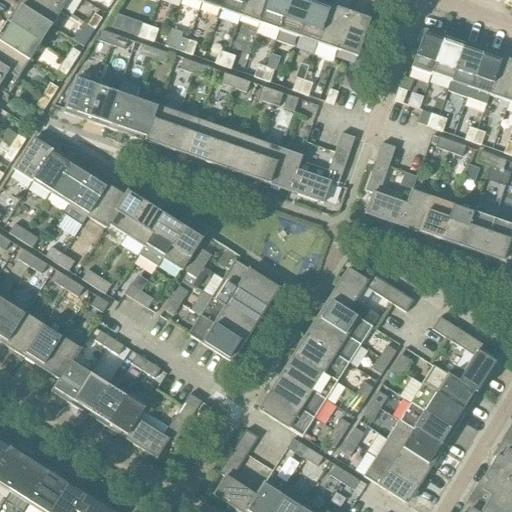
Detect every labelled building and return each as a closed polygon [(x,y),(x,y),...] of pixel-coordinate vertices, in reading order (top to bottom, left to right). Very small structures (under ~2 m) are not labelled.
[(51,27),(62,10),(46,0),(20,0),(17,6),(51,27)] [(46,0),(62,10),(68,0),(46,0)] [(202,0),(201,4),(221,10),(224,0),(202,0)] [(224,0),(221,10),(240,17),(246,0),(224,0)] [(246,0),(240,17),(259,24),(267,0),(246,0)] [(267,0),(259,24),(279,31),(289,0),(267,0)] [(298,38),(311,0),(289,0),(279,31),(298,38)] [(311,0),(298,38),(317,44),(331,6),(312,0),(311,0)] [(40,44),(51,27),(17,6),(6,23),(40,44)] [(317,44),(337,51),(350,13),(331,6),(317,44)] [(350,13),(337,51),(357,58),(370,20),(350,13)] [(87,26),(95,30),(102,19),(94,15),(87,26)] [(0,43),(29,62),(40,44),(6,23),(0,33),(0,43)] [(95,30),(87,26),(84,24),(74,41),(84,47),(88,41),(95,30)] [(146,40),(150,28),(142,25),(138,37),(146,40)] [(150,28),(146,40),(153,43),(158,30),(150,28)] [(111,46),(115,36),(101,31),(98,42),(111,46)] [(431,76),(445,38),(425,31),(411,69),(431,76)] [(115,36),(111,46),(124,51),(128,40),(115,36)] [(184,54),(188,41),(181,38),(176,51),(184,54)] [(464,45),(445,38),(431,76),(451,82),(464,45)] [(222,40),(219,50),(223,53),(228,53),(230,46),(231,43),(222,40)] [(188,41),(184,54),(192,56),(196,44),(188,41)] [(0,67),(18,79),(29,62),(0,43),(0,67)] [(152,60),(155,50),(142,45),(138,56),(152,60)] [(451,82),(447,92),(467,99),(470,89),(483,51),(464,45),(451,82)] [(66,60),(73,65),(80,54),(73,49),(66,60)] [(155,50),(152,60),(165,65),(169,54),(155,50)] [(470,89),(467,99),(486,106),(489,96),(502,58),(483,51),(470,89)] [(223,67),(227,55),(219,52),(215,64),(223,67)] [(227,55),(223,67),(230,70),(235,57),(227,55)] [(489,96),(509,103),(511,92),(511,61),(502,58),(489,96)] [(192,75),(196,64),(183,59),(179,70),(192,75)] [(73,65),(66,60),(59,71),(66,76),(73,65)] [(196,64),(192,75),(206,79),(209,69),(196,64)] [(261,81),(266,68),(258,65),(254,78),(261,81)] [(0,93),(7,97),(18,79),(0,67),(0,93)] [(266,68),(261,81),(269,83),(274,71),(266,68)] [(233,89),(237,78),(224,74),(220,84),(233,89)] [(85,121),(97,86),(76,78),(64,113),(85,121)] [(237,78),(233,89),(246,93),(250,83),(237,78)] [(300,94),(304,82),(296,79),(292,91),(300,94)] [(304,82),(300,94),(308,97),(312,84),(304,82)] [(43,95),(51,100),(58,89),(50,84),(43,95)] [(117,93),(97,86),(85,121),(105,128),(117,93)] [(268,104),(273,91),(262,87),(258,100),(268,104)] [(398,89),(394,102),(402,104),(406,92),(398,89)] [(333,106),(338,93),(329,90),(325,103),(333,106)] [(273,91),(268,104),(278,108),(283,94),(273,91)] [(105,128),(125,135),(138,100),(117,93),(105,128)] [(51,100),(43,95),(36,106),(44,111),(51,100)] [(293,113),(298,100),(287,96),(283,109),(293,113)] [(125,135),(146,142),(158,107),(138,100),(125,135)] [(179,114),(158,107),(146,142),(166,149),(179,114)] [(166,149),(187,157),(199,122),(179,114),(166,149)] [(434,130),(438,117),(430,115),(426,127),(434,130)] [(438,117),(434,130),(442,133),(446,120),(438,117)] [(187,157),(207,164),(219,129),(199,122),(187,157)] [(472,143),(477,131),(469,128),(464,141),(472,143)] [(227,171),(240,136),(219,129),(207,164),(227,171)] [(477,131),(472,143),(480,146),(484,134),(477,131)] [(323,204),(330,184),(338,186),(355,139),(341,134),(325,181),(297,171),(296,171),(289,192),(323,204)] [(11,147),(18,152),(25,141),(18,136),(11,147)] [(227,171),(248,178),(260,143),(240,136),(227,171)] [(448,153),(452,142),(439,138),(435,148),(448,153)] [(32,183),(52,151),(33,139),(13,170),(32,183)] [(452,142),(448,153),(462,158),(465,147),(452,142)] [(511,157),(511,154),(511,143),(508,142),(503,154),(511,157)] [(281,150),(260,143),(248,178),(268,185),(281,150)] [(407,205),(379,195),(395,149),(382,144),(365,192),(372,194),(365,215),(400,227),(407,205)] [(18,152),(11,147),(4,158),(11,163),(18,152)] [(281,150),(268,185),(289,192),(296,171),(297,171),(301,157),(281,150)] [(70,163),(52,151),(32,183),(51,194),(70,163)] [(489,167),(493,157),(480,152),(476,163),(489,167)] [(493,157),(489,167),(502,172),(506,161),(493,157)] [(89,174),(70,163),(51,194),(69,206),(89,174)] [(107,186),(89,174),(69,206),(64,214),(82,226),(87,217),(107,186)] [(404,174),(400,187),(412,191),(417,178),(404,174)] [(124,197),(107,186),(87,217),(106,229),(108,225),(125,197),(124,197)] [(400,227),(420,234),(433,199),(411,191),(407,205),(400,227)] [(126,236),(146,205),(127,193),(124,197),(125,197),(108,225),(126,236)] [(420,234),(441,241),(453,206),(433,199),(420,234)] [(164,217),(146,205),(126,236),(144,248),(164,217)] [(441,241),(461,248),(473,213),(453,206),(441,241)] [(494,220),(473,213),(461,248),(481,255),(494,220)] [(144,248),(139,257),(157,269),(162,259),(182,228),(164,217),(144,248)] [(481,255),(502,263),(511,233),(511,226),(494,220),(481,255)] [(20,241),(26,232),(14,224),(8,234),(20,241)] [(182,228),(162,259),(181,271),(201,240),(182,228)] [(26,232),(20,241),(32,249),(38,239),(26,232)] [(511,233),(502,263),(511,266),(511,233)] [(0,235),(0,249),(5,252),(11,243),(0,235)] [(57,265),(63,255),(51,248),(45,257),(57,265)] [(194,262),(204,268),(211,256),(202,250),(194,262)] [(29,268),(35,258),(24,251),(18,260),(29,268)] [(63,255),(57,265),(68,272),(74,263),(63,255)] [(35,258),(29,268),(41,275),(47,266),(35,258)] [(223,280),(266,308),(278,289),(235,261),(223,280)] [(204,268),(194,262),(187,274),(196,280),(204,268)] [(348,270),(328,301),(348,313),(348,312),(372,328),(379,318),(355,302),(364,287),(406,314),(413,302),(371,275),(366,281),(348,270)] [(93,288),(99,278),(87,271),(81,280),(93,288)] [(66,291),(72,282),(60,274),(54,283),(66,291)] [(99,278),(93,288),(105,295),(111,286),(99,278)] [(223,280),(211,298),(254,326),(266,308),(223,280)] [(72,282),(66,291),(78,298),(84,289),(72,282)] [(135,302),(141,293),(129,285),(123,295),(135,302)] [(171,299),(181,305),(188,293),(179,287),(171,299)] [(141,293),(135,302),(147,310),(153,300),(141,293)] [(102,314),(108,305),(96,297),(90,307),(102,314)] [(243,344),(254,326),(211,298),(199,317),(243,344)] [(181,305),(171,299),(164,310),(173,316),(181,305)] [(328,301),(317,319),(360,347),(372,328),(348,312),(348,313),(328,301)] [(25,315),(7,304),(0,314),(0,343),(5,346),(25,315)] [(5,346),(23,358),(43,327),(25,315),(5,346)] [(187,335),(231,363),(243,344),(199,317),(187,335)] [(473,357),(458,382),(457,383),(476,395),(496,364),(478,352),(482,346),(439,318),(432,331),(473,357)] [(23,358),(42,370),(61,338),(66,330),(49,319),(44,327),(43,327),(23,358)] [(349,365),(360,347),(317,319),(305,337),(349,365)] [(105,349),(111,339),(100,332),(94,341),(105,349)] [(337,383),(349,365),(305,337),(294,355),(337,383)] [(61,338),(42,370),(59,381),(60,381),(72,362),(72,363),(80,350),(61,338)] [(111,339),(105,349),(117,356),(123,347),(111,339)] [(379,358),(388,364),(396,352),(386,346),(379,358)] [(142,372),(148,362),(136,355),(130,364),(142,372)] [(326,401),(337,383),(294,355),(282,374),(326,401)] [(394,368),(403,374),(410,362),(401,356),(394,368)] [(388,364),(379,358),(371,370),(381,376),(388,364)] [(90,374),(72,363),(72,362),(60,381),(59,381),(51,393),(70,405),(90,374)] [(148,362),(142,372),(154,379),(160,370),(148,362)] [(421,385),(465,413),(476,395),(457,383),(458,382),(433,367),(421,385)] [(403,374),(394,368),(386,379),(395,385),(403,374)] [(70,405),(88,417),(108,385),(90,374),(70,405)] [(314,420),(326,401),(282,374),(270,392),(314,420)] [(356,395),(365,401),(373,389),(363,383),(356,395)] [(88,417),(107,428),(126,397),(108,385),(88,417)] [(421,385),(410,404),(453,431),(465,413),(421,385)] [(314,420),(270,392),(258,411),(302,438),(314,420)] [(370,404),(380,410),(387,398),(378,392),(370,404)] [(125,440),(155,460),(167,441),(174,445),(201,403),(189,395),(162,437),(137,421),(133,427),(125,440)] [(365,401),(356,395),(348,406),(358,412),(365,401)] [(107,428),(125,440),(133,427),(137,421),(145,409),(126,397),(107,428)] [(197,413),(205,418),(211,410),(202,404),(197,413)] [(380,410),(370,404),(363,416),(372,422),(380,410)] [(410,404),(398,422),(442,450),(453,431),(410,404)] [(332,431),(342,437),(349,425),(340,419),(332,431)] [(398,422),(386,440),(430,468),(442,450),(398,422)] [(347,440),(357,446),(364,435),(355,429),(347,440)] [(246,511),(256,497),(256,496),(231,480),(258,439),(245,431),(218,473),(225,478),(213,496),(238,511),(246,511)] [(342,437),(332,431),(325,443),(334,449),(342,437)] [(0,467),(13,448),(0,439),(0,467)] [(357,446),(347,440),(340,452),(349,458),(357,446)] [(418,486),(430,468),(386,440),(375,458),(418,486)] [(305,460),(311,451),(299,444),(293,453),(305,460)] [(31,459),(13,448),(0,467),(0,487),(10,493),(31,459)] [(511,481),(511,452),(507,450),(502,458),(498,456),(491,468),(511,481)] [(311,451),(305,460),(317,468),(323,459),(311,451)] [(418,486),(375,458),(363,477),(407,505),(418,486)] [(49,471),(31,459),(10,493),(28,505),(49,471)] [(341,484),(347,474),(336,467),(330,476),(341,484)] [(511,511),(511,481),(491,468),(483,480),(487,482),(482,491),(491,497),(486,506),(496,511),(511,511)] [(28,505),(39,511),(48,511),(67,483),(49,471),(28,505)] [(347,474),(341,484),(353,491),(359,482),(347,474)] [(74,511),(86,494),(67,483),(48,511),(74,511)] [(246,511),(272,511),(283,496),(264,484),(256,496),(256,497),(246,511)] [(113,511),(86,494),(74,511),(113,511)] [(297,511),(301,508),(283,496),(272,511),(297,511)]
